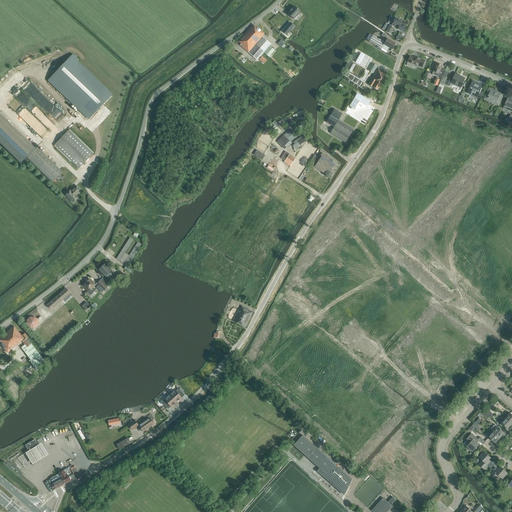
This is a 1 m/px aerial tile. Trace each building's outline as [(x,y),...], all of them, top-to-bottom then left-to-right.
[(287,13),(293,19),(300,11),(294,5),(287,13)] [(385,30),(387,30),(386,32),(390,34),(394,28),(395,25),(399,26),(398,29),(404,32),(405,28),(403,27),(406,22),(402,20),(402,21),(395,18),(391,26),(389,24),(387,23),(384,29),(385,30)] [(290,22),(282,31),(286,35),(294,26),(290,22)] [(256,43),(263,34),(252,24),(245,33),(256,43)] [(256,43),(245,33),(238,41),(241,43),(239,45),(248,52),(256,43)] [(382,48),(384,45),(392,49),(393,46),(394,47),(395,44),(395,43),(387,39),(385,42),(379,39),(379,40),(372,36),(369,41),(378,46),(382,48)] [(263,37),(256,45),(269,57),(274,50),(269,46),(270,44),(263,37)] [(281,39),(278,44),(282,47),(286,42),(281,39)] [(256,45),(249,53),(257,60),(263,52),(269,57),(256,45)] [(49,80),(89,118),(111,95),(75,60),(77,58),(73,55),(49,80)] [(360,55),(356,64),(358,65),(356,69),(354,68),(351,73),(361,78),(368,62),(363,60),(365,57),(360,55)] [(264,64),(267,60),(262,56),(259,60),(264,64)] [(347,73),(354,59),(350,57),(343,71),(347,73)] [(407,65),(412,67),(413,64),(423,68),(425,61),(417,57),(417,59),(414,58),(414,59),(410,57),(409,59),(407,65)] [(368,70),(373,73),(377,66),(372,63),(368,70)] [(446,69),(442,68),(443,66),(437,63),(432,74),(438,77),(437,79),(440,80),(441,81),(446,69)] [(369,83),(368,85),(378,90),(387,75),(378,69),(375,74),(369,83)] [(447,86),(450,87),(452,83),(461,88),(465,79),(459,76),(460,75),(456,73),(455,75),(452,74),(447,86)] [(30,80),(23,87),(50,115),(54,111),(56,113),(55,114),(56,116),(58,119),(63,114),(30,80)] [(467,92),(471,94),(471,92),(478,95),(477,97),(481,98),(483,93),(480,92),(482,87),(478,85),(478,83),(472,81),(467,92)] [(486,97),(489,98),(488,99),(499,104),(504,95),(490,89),(486,97)] [(356,93),(348,105),(354,109),(358,101),(366,106),(369,101),(356,93)] [(503,109),(506,110),(511,112),(511,114),(511,98),(508,97),(503,109)] [(326,122),(334,127),(330,133),(345,142),(345,143),(353,129),(341,122),(340,121),(340,122),(337,120),(338,118),(339,119),(342,114),(334,109),(326,122)] [(0,114),(0,143),(21,163),(26,157),(35,148),(0,114)] [(294,128),(296,132),(300,129),(301,132),(304,131),(303,128),(306,126),(303,120),(300,122),(301,125),(294,128)] [(269,125),(277,135),(281,131),(273,122),(269,125)] [(279,139),(283,144),(282,145),(284,146),(285,146),(287,148),(291,143),(290,142),(296,136),(294,133),(292,129),(288,131),(284,135),(283,135),(279,139)] [(69,130),(54,145),(78,168),(93,153),(69,130)] [(292,146),(294,148),(299,144),(300,145),(306,140),(305,140),(306,139),(302,135),(292,143),(294,145),(292,146)] [(35,148),(26,157),(52,182),(62,172),(36,147),(35,148)] [(260,152),(257,150),(254,155),(262,160),(265,155),(260,152)] [(282,158),(291,164),(295,158),(286,152),(282,158)] [(321,170),(326,173),(325,174),(325,175),(326,176),(327,177),(329,177),(330,176),(331,175),(331,174),(331,173),(330,172),(335,165),(331,162),(331,161),(332,160),(322,153),(317,160),(318,161),(314,167),(320,171),(321,170)] [(79,197),(77,195),(81,190),(77,185),(72,190),(71,189),(66,195),(74,202),(79,197)] [(127,234),(128,231),(119,227),(115,236),(118,237),(121,231),(127,234)] [(133,240),(130,238),(128,240),(116,259),(120,261),(125,253),(133,240)] [(129,255),(124,263),(127,266),(141,245),(137,242),(129,255)] [(105,264),(99,269),(105,276),(111,271),(113,273),(116,271),(112,266),(109,269),(108,267),(105,264)] [(89,279),(82,285),(88,291),(87,292),(90,295),(93,292),(91,289),(95,285),(89,279)] [(100,280),(97,283),(99,285),(104,290),(107,288),(100,280)] [(51,301),(47,305),(49,307),(50,309),(53,306),(54,307),(63,299),(70,293),(66,288),(51,301)] [(233,320),(245,326),(253,312),(241,306),(239,310),(238,310),(233,320)] [(30,317),(27,320),(26,324),(29,328),(35,328),(37,325),(38,322),(35,318),(30,317)] [(10,330),(0,337),(0,341),(1,343),(0,344),(7,353),(22,341),(25,345),(21,348),(31,359),(29,361),(37,371),(47,363),(31,344),(27,338),(28,337),(25,333),(22,336),(14,326),(10,330)] [(438,394),(444,400),(450,393),(444,387),(438,394)] [(175,391),(170,395),(176,402),(179,400),(180,401),(182,399),(181,398),(184,395),(182,393),(179,389),(178,389),(176,391),(175,391)] [(164,399),(161,402),(163,405),(164,404),(168,409),(171,407),(172,408),(174,406),(173,405),(176,402),(170,395),(165,400),(164,399)] [(138,425),(143,432),(153,424),(149,418),(138,425)] [(511,423),(506,418),(501,423),(508,429),(511,424),(511,423)] [(491,430),(493,432),(500,438),(501,439),(504,435),(503,435),(504,433),(495,425),(491,430)] [(493,432),(489,437),(495,443),(500,438),(493,432)] [(478,439),(472,434),(467,439),(470,443),(467,447),(473,452),(479,445),(477,443),(479,441),(483,444),(486,442),(480,437),(478,439)] [(319,469),(330,478),(328,480),(344,495),(347,488),(348,487),(347,487),(352,479),(334,464),(335,463),(334,463),(331,461),(331,460),(302,435),(298,440),(297,441),(293,445),(319,468),(319,469)] [(119,448),(131,443),(129,438),(117,443),(119,448)] [(25,445),(29,451),(38,446),(38,445),(40,444),(38,442),(37,443),(34,440),(25,445)] [(41,443),(25,453),(32,464),(48,455),(41,443)] [(484,452),(479,457),(483,461),(479,465),(485,470),(491,464),(493,466),(498,460),(495,458),(492,462),(489,460),(491,458),(484,452)] [(498,460),(493,466),(495,468),(489,474),(495,479),(498,476),(502,479),(508,473),(501,467),(499,469),(496,467),(500,462),(498,460)] [(67,474),(70,473),(67,468),(59,473),(50,479),(53,483),(52,483),(53,484),(50,485),(53,490),(55,488),(55,489),(70,480),(67,474)] [(392,507),(392,506),(383,498),(372,510),(372,511),(373,511),(387,511),(392,507)]
